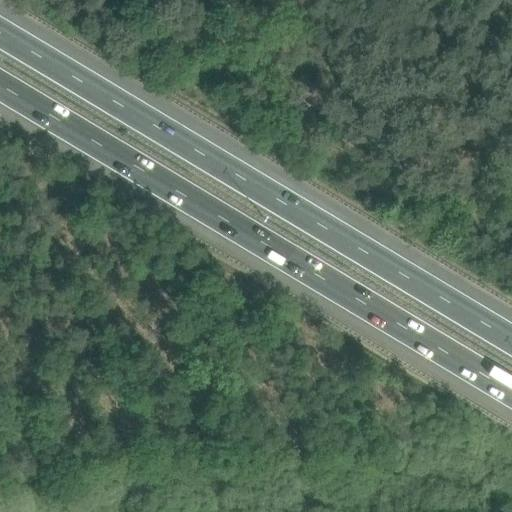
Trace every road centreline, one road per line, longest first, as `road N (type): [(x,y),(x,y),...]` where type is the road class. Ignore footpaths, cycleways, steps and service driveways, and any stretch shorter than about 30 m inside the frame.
road 1 (motorway): [(0,86),(511,395)]
road 2 (motorway): [(511,340),(0,33)]
